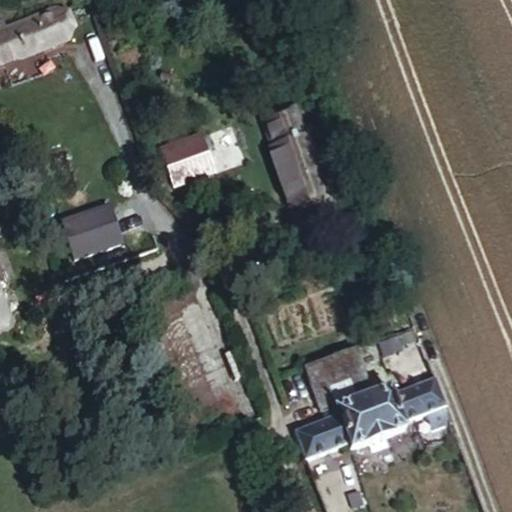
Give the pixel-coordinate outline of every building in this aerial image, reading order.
[(3,56),(13,84),(112,51),(102,23),(3,56)] [(294,125),(261,137),(290,216),(323,204),(294,125)] [(170,205),(245,175),(230,138),(155,168),(170,205)] [(323,204),(290,216),(299,239),(332,227),(323,204)] [(10,224),(0,227),(0,248),(16,243),(10,224)] [(0,278),(19,335),(45,326),(16,243),(0,248),(0,278)] [(387,291),(404,287),(394,258),(376,263),(387,291)] [(318,294),(335,289),(330,275),(327,275),(313,279),(318,294)] [(304,377),(317,416),(322,414),(326,429),(337,425),(333,415),(372,403),(358,359),(304,377)] [(408,440),(405,429),(436,419),(439,426),(454,421),(444,388),(394,404),(392,396),(372,403),(333,415),(337,425),(326,429),(291,440),(299,466),(347,450),(350,459),(408,440)]
